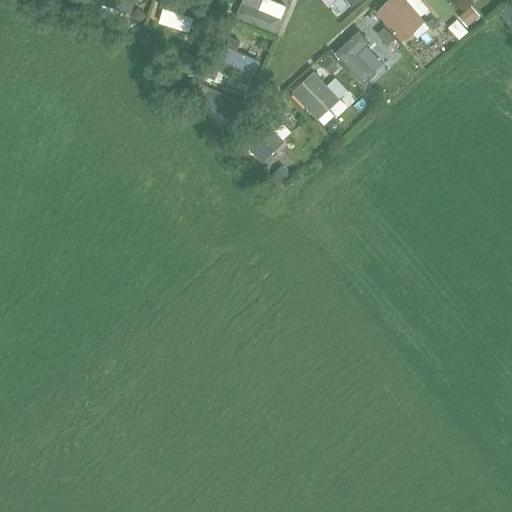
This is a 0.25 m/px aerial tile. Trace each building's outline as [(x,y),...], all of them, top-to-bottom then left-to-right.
[(84,0),(85,0),(131,15),(135,0),(84,0)] [(162,0),(160,6),(208,22),(214,4),(200,0),(162,0)] [(269,31),(274,17),(233,0),(228,13),(269,31)] [(359,0),(337,0),(333,4),(341,11),(349,4),(352,7),(359,0)] [(391,0),(376,12),(376,13),(402,42),(426,21),(408,0),(391,0)] [(472,7),(462,16),(469,25),(480,16),(472,7)] [(378,34),(388,45),(395,38),(385,28),(378,34)] [(359,54),(371,42),(359,30),(335,54),(364,86),(377,74),(359,54)] [(220,42),(213,57),(253,75),(260,60),(220,42)] [(341,99),(315,71),(292,93),(318,120),(341,99)] [(201,85),(193,101),(236,121),(244,105),(201,85)] [(264,120),(242,142),(264,163),(285,142),(283,140),(291,132),(278,118),(270,126),(264,120)] [(282,166),(270,177),(277,185),(289,174),(282,166)]
